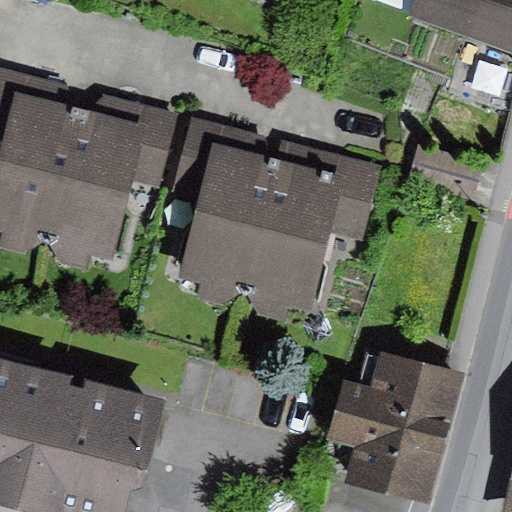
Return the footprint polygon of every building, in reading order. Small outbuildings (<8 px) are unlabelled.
[(469,37),(481,0),(420,0),(414,17),(469,37)] [(511,0),(481,0),(469,37),(511,51),(511,0)] [(66,85),(0,67),(0,237),(3,239),(0,248),(0,249),(25,257),(45,244),(78,111),(66,85)] [(95,93),(78,111),(45,244),(57,266),(86,273),(89,260),(113,266),(134,183),(160,190),(178,114),(95,93)] [(266,139),(193,122),(177,191),(204,197),(187,276),(208,280),(203,301),(227,306),(245,295),(278,149),(266,139)] [(278,149),(245,295),(256,314),(286,322),(289,309),(310,315),(330,235),(364,244),(384,167),(288,143),(278,149)] [(484,166),(417,149),(407,184),(474,202),(484,166)] [(466,375),(381,353),(371,389),(344,382),(328,442),(358,450),(349,484),(432,506),(466,375)] [(167,404),(0,362),(0,509),(12,511),(126,511),(130,495),(144,490),(167,404)]
